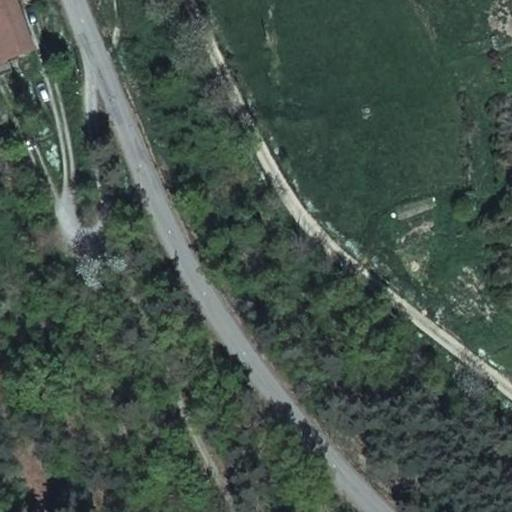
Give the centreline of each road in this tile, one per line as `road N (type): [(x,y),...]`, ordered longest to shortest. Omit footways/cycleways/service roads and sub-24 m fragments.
road 1 (tertiary): [(96,0),(163,203),(262,369),(372,511)]
road 2 (track): [(209,0),(271,152),(341,257),(511,401)]
